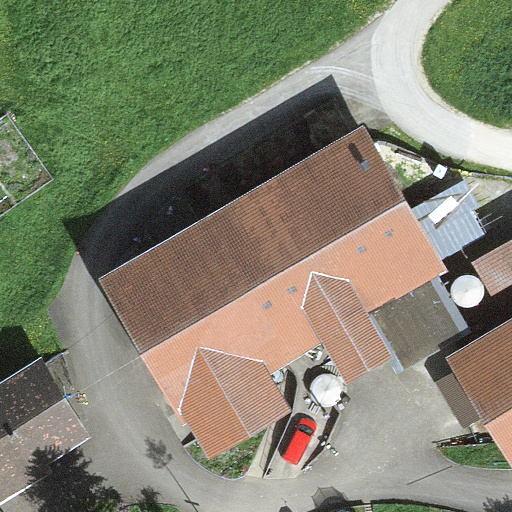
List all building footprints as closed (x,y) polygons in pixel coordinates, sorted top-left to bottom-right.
[(377,355),(390,366),(461,324),(357,143),(112,284),(207,449),(259,419),(235,378),(318,328),(344,374),(377,355)] [(511,337),(461,368),(511,453),(511,244),(470,268),(486,296),(511,281),(511,337)] [(456,278),(451,282),(449,287),(448,293),(450,298),(454,303),(459,305),(465,306),(471,304),(475,300),(478,294),(478,288),(476,283),(472,279),(467,276),(461,276),(456,278)] [(26,462),(71,435),(33,371),(0,391),(0,478),(11,496),(36,480),(26,462)] [(313,407),(314,407),(319,409),(325,409),(332,406),(336,402),(338,396),(338,390),(336,384),(331,380),(325,378),(319,378),(313,380),(309,384),(306,391),(307,397),(309,402),(313,407)]
